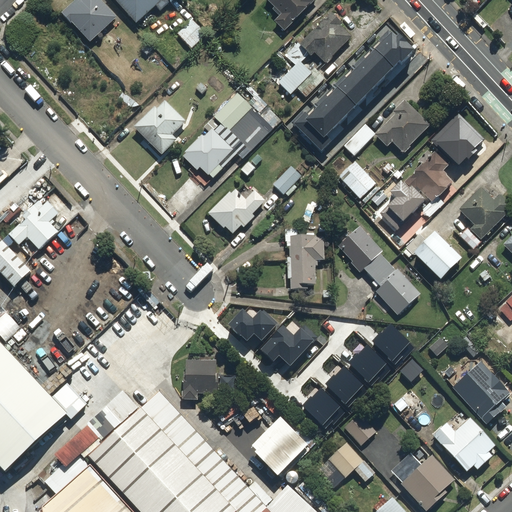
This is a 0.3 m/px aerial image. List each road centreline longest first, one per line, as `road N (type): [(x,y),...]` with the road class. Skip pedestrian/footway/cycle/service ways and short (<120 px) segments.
road 1 (unknown): [(0,487),(127,380),(164,396),(254,486)]
road 2 (residential): [(0,76),(202,299)]
road 3 (secondary): [(511,103),(415,0)]
